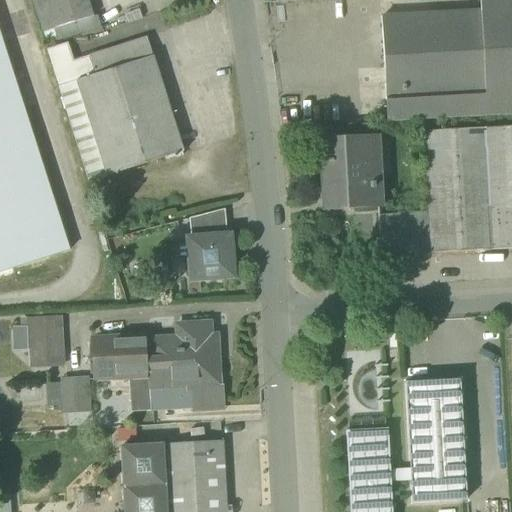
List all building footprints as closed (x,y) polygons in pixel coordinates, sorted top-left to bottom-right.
[(54,27),(45,0),(31,0),(41,31),(43,31),(54,27)] [(45,0),(54,27),(76,20),(91,15),(86,0),(45,0)] [(511,0),(479,0),(480,12),(462,13),(381,17),(386,123),(511,115),(511,127),(423,132),(428,213),(429,246),(430,253),(430,254),(511,249),(511,0)] [(91,15),(76,20),(81,33),(82,36),(102,29),(97,13),(91,15)] [(76,20),(54,27),(58,40),(81,33),(76,20)] [(58,40),(54,27),(43,31),(47,44),(58,40)] [(97,74),(77,80),(58,86),(88,180),(107,174),(182,150),(153,56),(146,37),(90,54),(97,74)] [(71,55),(87,54),(86,37),(70,38),(71,55)] [(0,270),(66,250),(0,45),(0,270)] [(320,126),(321,140),(362,137),(361,124),(320,126)] [(330,187),(331,210),(382,207),(381,184),(371,184),(369,160),(379,159),(378,136),(362,137),(321,140),(318,140),(321,188),(330,187)] [(188,219),(190,239),(226,236),(224,210),(188,219)] [(377,225),(378,256),(394,255),(408,255),(407,247),(429,246),(428,213),(408,214),(409,223),(404,224),(392,224),(377,225)] [(187,239),(190,281),(232,278),(229,236),(226,236),(190,239),(187,239)] [(62,314),(44,315),(46,366),(64,365),(62,314)] [(46,366),(44,315),(27,316),(27,326),(12,326),(13,350),(29,349),(29,367),(46,366)] [(210,340),(209,323),(176,325),(177,338),(148,339),(150,374),(150,379),(152,411),(223,407),(222,389),(214,390),(214,385),(218,384),(216,340),(210,340)] [(96,342),(144,340),(144,334),(95,337),(96,342)] [(98,377),(150,374),(148,339),(144,340),(96,342),(98,377)] [(150,379),(150,374),(98,377),(98,382),(130,381),(150,379)] [(87,378),(61,379),(61,382),(63,404),(63,414),(89,413),(87,378)] [(152,411),(150,379),(130,381),(132,412),(152,411)] [(405,383),(411,504),(466,501),(459,380),(405,383)] [(63,404),(61,382),(46,383),(47,405),(63,404)] [(346,431),(349,511),(391,511),(387,429),(346,431)] [(231,511),(231,507),(226,507),(222,442),(162,446),(165,511),(231,511)] [(120,448),(123,511),(165,511),(162,446),(120,448)] [(0,511),(10,511),(10,494),(0,494),(0,511)]
